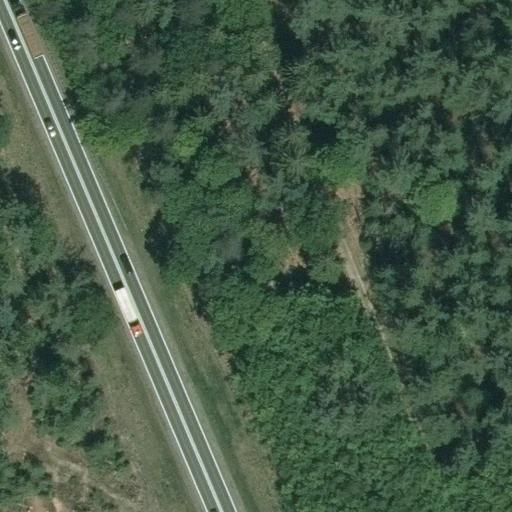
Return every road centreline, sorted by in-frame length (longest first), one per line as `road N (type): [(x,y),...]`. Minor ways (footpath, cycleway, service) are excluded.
road 1 (trunk): [(224,511),(6,0)]
road 2 (track): [(444,511),(234,0)]
